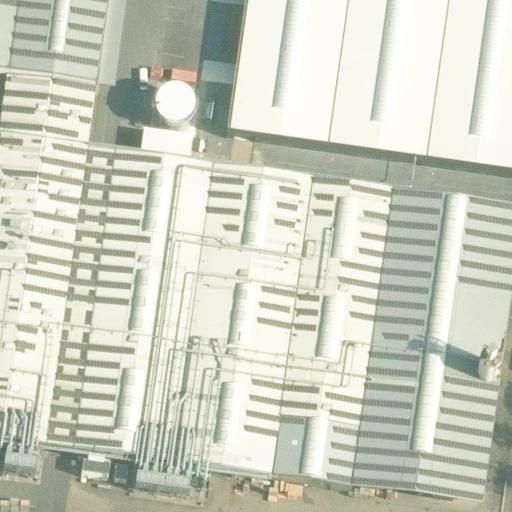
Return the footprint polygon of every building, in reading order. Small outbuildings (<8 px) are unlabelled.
[(106,0),(0,0),(0,80),(94,94),(106,0)] [(511,0),(244,0),(225,140),(511,180),(511,0)] [(114,157),(86,153),(94,94),(0,80),(0,444),(72,455),(114,157)] [(390,195),(114,157),(72,455),(348,493),(390,195)] [(480,511),(511,287),(511,212),(390,195),(348,493),(479,511),(480,511)] [(108,470),(82,466),(80,478),(106,482),(108,470)]
